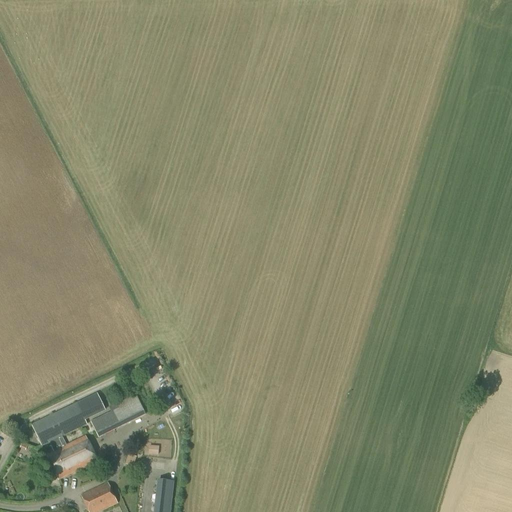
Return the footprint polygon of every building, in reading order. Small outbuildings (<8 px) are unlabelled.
[(105,411),(97,394),(96,394),(76,403),(64,410),(31,425),(41,447),(49,443),(51,446),(54,453),(52,454),(47,456),(59,481),(64,479),(82,470),(97,463),(92,452),(86,438),(66,447),(64,441),(62,437),(64,437),(87,425),(85,421),(105,411)] [(90,422),(98,438),(127,425),(119,409),(90,422)] [(158,456),(158,447),(149,446),(148,455),(158,456)] [(174,482),(157,480),(156,492),(172,494),(174,482)] [(88,511),(101,511),(118,504),(109,487),(107,483),(80,496),(88,511)] [(172,494),(156,492),(155,503),(171,505),(172,494)] [(170,511),(171,505),(155,503),(153,511),(170,511)]
